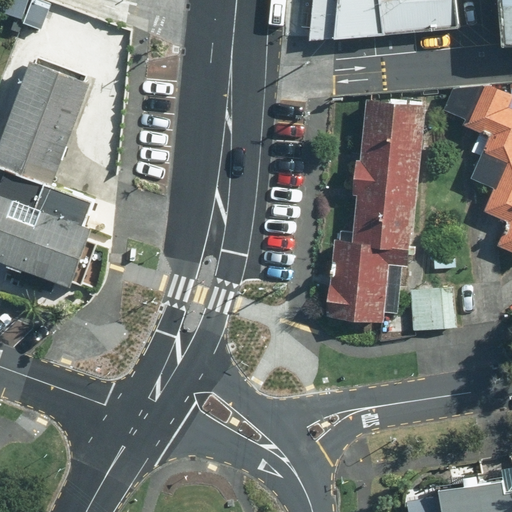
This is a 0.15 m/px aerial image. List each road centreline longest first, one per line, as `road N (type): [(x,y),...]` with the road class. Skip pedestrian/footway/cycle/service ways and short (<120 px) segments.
road 1 (secondary): [(183,347),(215,239),(242,0)]
road 2 (residential): [(305,485),(271,462),(146,412)]
road 3 (residential): [(0,365),(146,412)]
road 4 (residential): [(268,412),(397,404)]
road 5 (residential): [(397,404),(336,438),(305,485)]
